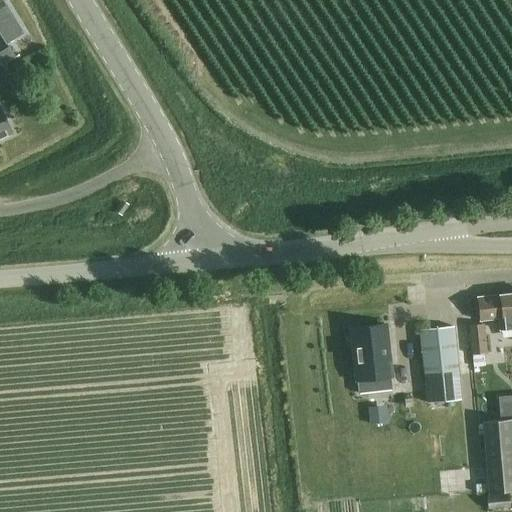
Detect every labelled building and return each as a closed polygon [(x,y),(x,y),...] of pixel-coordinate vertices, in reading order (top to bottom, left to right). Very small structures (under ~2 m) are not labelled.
[(1,0),(0,0),(0,33),(6,44),(23,33),(1,0)] [(15,57),(9,47),(0,52),(0,64),(1,66),(15,57)] [(0,141),(11,137),(0,111),(0,141)] [(479,322),(498,320),(499,331),(511,329),(511,295),(477,299),(479,322)] [(458,375),(453,323),(419,327),(424,378),(458,375)] [(385,325),(351,329),(357,380),(358,392),(368,391),(367,379),(390,377),(385,325)] [(486,355),(483,325),(468,327),(471,357),(486,355)] [(458,375),(424,378),(426,402),(460,399),(458,375)] [(488,494),(511,492),(511,420),(483,422),(488,494)] [(331,477),(318,479),(321,507),(334,506),(331,477)] [(487,509),(510,508),(509,495),(486,497),(487,509)]
